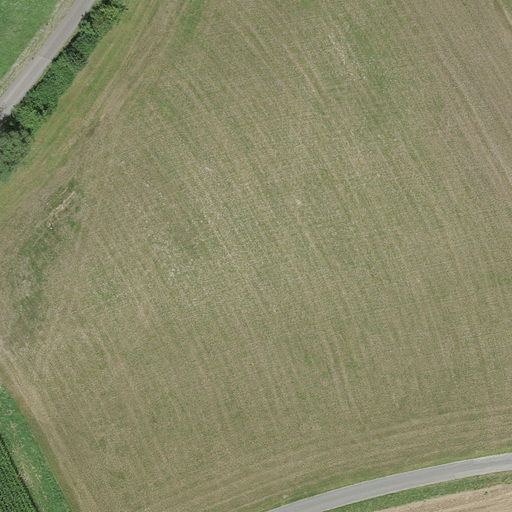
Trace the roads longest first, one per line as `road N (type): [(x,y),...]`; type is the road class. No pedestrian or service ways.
road 1 (unclassified): [(511,461),(292,511)]
road 2 (track): [(0,108),(82,0)]
